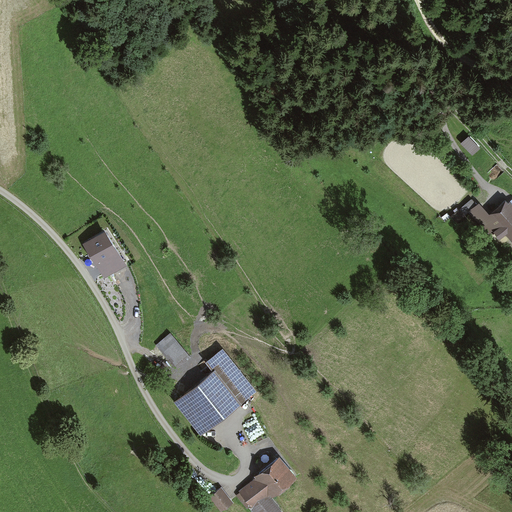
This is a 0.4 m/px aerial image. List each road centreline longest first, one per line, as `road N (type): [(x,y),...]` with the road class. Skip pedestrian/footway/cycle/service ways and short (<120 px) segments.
road 1 (unclassified): [(0,189),(77,261),(140,384),(190,455)]
road 2 (track): [(405,0),(443,126),(488,191)]
road 3 (track): [(416,0),(442,46),(472,67),(511,75)]
